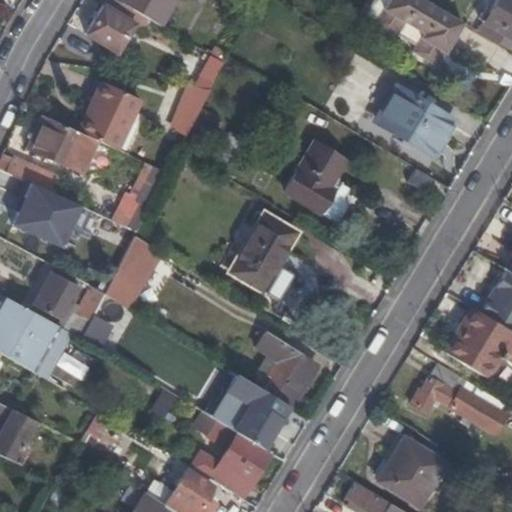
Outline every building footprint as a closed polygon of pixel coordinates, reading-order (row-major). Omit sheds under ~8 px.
[(119,1),(116,0),(104,0),(85,33),(117,53),(134,24),(123,17),(129,7),(119,1)] [(173,0),(119,0),(119,1),(129,7),(159,25),(173,0)] [(462,24),(422,0),(386,0),(373,22),(370,27),(394,40),(404,22),(421,33),(411,51),(437,67),(462,24)] [(496,44),(507,50),(511,41),(511,0),(495,0),(482,23),(502,34),(496,44)] [(482,23),(476,32),(496,44),(502,34),(482,23)] [(202,65),(216,74),(222,63),(208,55),(202,65)] [(86,84),(88,70),(63,67),(61,80),(86,84)] [(170,127),(185,135),(203,100),(186,93),(170,127)] [(389,130),(409,97),(403,93),(383,126),(389,130)] [(109,147),(129,156),(134,145),(142,149),(158,107),(130,96),(127,103),(125,103),(109,147)] [(430,155),(450,121),(409,97),(389,130),(397,135),(396,137),(429,156),(430,155)] [(63,164),(78,132),(45,118),(37,137),(42,139),(35,153),(63,164)] [(457,125),(450,121),(430,155),(437,159),(457,125)] [(42,139),(37,137),(30,151),(35,153),(42,139)] [(313,141),(281,195),(318,217),(334,189),(331,188),(346,161),(313,141)] [(2,154),(0,159),(0,170),(28,182),(55,195),(62,180),(2,154)] [(148,206),(165,172),(154,167),(137,200),(148,206)] [(424,194),(432,180),(414,169),(405,183),(424,194)] [(55,195),(28,182),(10,222),(60,245),(78,205),(55,195)] [(140,222),(148,206),(137,200),(135,199),(121,225),(135,232),(140,222)] [(264,217),(230,273),(260,293),(295,236),(264,217)] [(132,237),(150,248),(158,234),(140,222),(135,232),(132,237)] [(123,254),(115,270),(141,284),(159,253),(150,248),(132,237),(123,254)] [(496,267),(504,272),(511,277),(511,252),(511,254),(507,251),(496,267)] [(61,330),(79,339),(102,294),(90,287),(77,311),(69,307),(74,297),(72,297),(77,287),(75,287),(78,281),(52,268),(31,306),(54,318),(61,317),(67,321),(61,330)] [(511,277),(504,272),(478,315),(511,336),(511,277)] [(102,294),(79,339),(87,344),(111,299),(102,294)] [(1,296),(0,296),(0,355),(35,375),(61,330),(1,296)] [(511,336),(478,315),(471,310),(456,333),(459,335),(447,355),(479,378),(496,353),(511,363),(511,336)] [(280,368),(264,394),(287,408),(289,409),(300,391),(292,387),(307,361),(271,339),(260,356),(280,368)] [(292,387),(300,391),(315,366),(307,361),(292,387)] [(466,381),(438,364),(421,392),(419,391),(411,405),(427,414),(435,400),(451,409),(493,434),(503,417),(460,391),(466,381)] [(235,376),(208,419),(214,422),(229,431),(260,450),(287,408),(264,394),(235,376)] [(213,379),(197,407),(209,414),(225,386),(213,379)] [(0,456),(19,465),(23,455),(25,456),(29,447),(22,444),(33,421),(0,404),(0,425),(1,426),(0,428),(0,456)] [(188,468),(237,498),(246,485),(248,486),(267,455),(266,454),(260,450),(229,431),(214,422),(205,438),(226,451),(218,463),(198,450),(188,468)] [(429,490),(444,465),(406,442),(379,483),(418,508),(429,490)] [(453,471),(444,465),(429,490),(438,495),(453,471)] [(184,471),(163,506),(162,508),(169,511),(207,511),(208,511),(200,506),(211,488),(184,471)] [(401,511),(354,483),(344,500),(363,511),(401,511)] [(169,511),(162,508),(142,495),(131,511),(169,511)]
